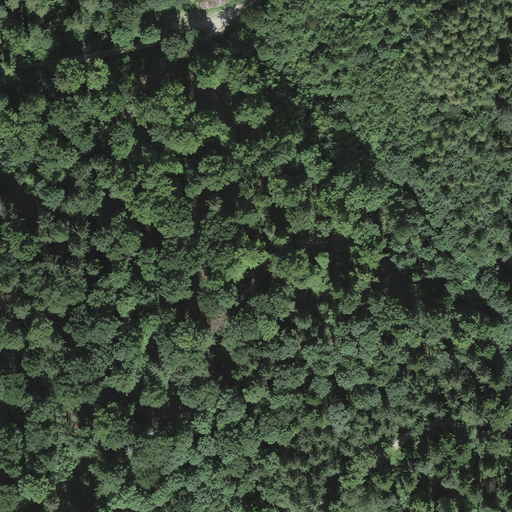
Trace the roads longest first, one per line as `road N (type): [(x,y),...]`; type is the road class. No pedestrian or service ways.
road 1 (track): [(222,23),(53,181),(0,219)]
road 2 (track): [(252,0),(222,23),(0,72)]
road 3 (track): [(511,431),(447,415),(306,511)]
